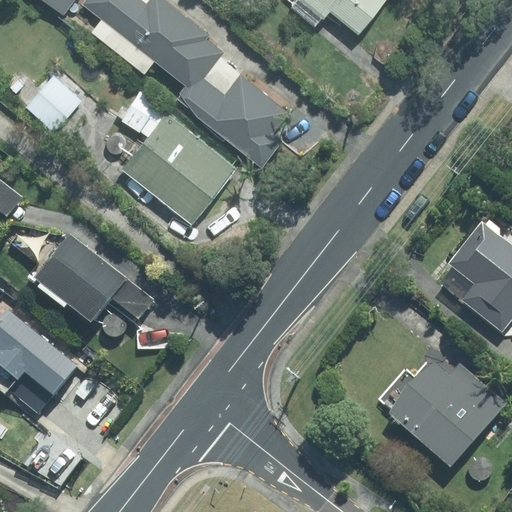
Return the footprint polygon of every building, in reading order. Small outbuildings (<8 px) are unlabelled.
[(72,0),(50,0),(64,11),(72,0)] [(149,0),(145,6),(137,0),(88,0),(154,51),(152,54),(187,81),(178,93),(195,106),(255,154),(260,157),(264,156),(277,138),(271,134),(266,129),(282,110),(264,95),(241,78),(238,81),(227,95),(203,76),(200,74),(199,68),(211,49),(196,37),(200,31),(159,0),(149,0)] [(294,0),(294,1),(321,22),(328,14),(352,33),(378,0),(294,0)] [(52,79),(24,110),(51,135),(80,103),(52,79)] [(148,141),(122,172),(187,228),(234,172),(142,95),(126,115),(120,111),(116,115),(148,141)] [(468,183),(479,199),(490,193),(479,176),(468,183)] [(19,204),(0,188),(0,222),(3,225),(19,204)] [(511,248),(479,224),(447,266),(473,286),(459,304),(499,334),(511,317),(511,248)] [(68,241),(31,289),(36,295),(34,298),(60,318),(63,314),(88,334),(109,307),(133,325),(150,304),(68,241)] [(0,378),(16,391),(10,399),(36,420),(75,372),(6,316),(0,323),(0,378)] [(386,416),(446,469),(504,403),(459,364),(446,378),(431,365),(386,416)] [(460,467),(460,470),(460,473),(461,476),(462,478),(464,481),(466,483),(469,484),(472,485),(474,486),(477,486),(480,486),(483,485),(486,484),(488,482),(490,480),(492,477),(493,475),(494,472),(494,469),(493,466),(493,463),(491,461),(490,458),(487,456),(485,455),(482,453),(479,453),(476,452),(473,453),(471,454),(468,455),(466,457),(464,459),(462,461),(461,464),(460,467)]
